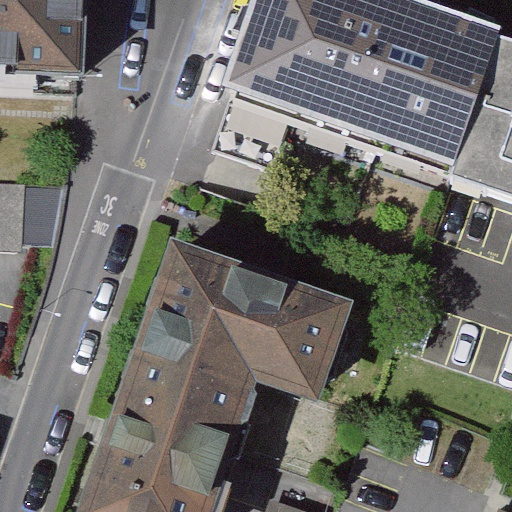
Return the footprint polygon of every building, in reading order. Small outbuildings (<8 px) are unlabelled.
[(0,0),(0,78),(82,82),(86,0),(0,0)] [(271,0),(235,106),(457,181),(502,50),(352,0),(271,0)] [(511,53),(502,50),(457,181),(455,189),(511,208),(511,53)] [(27,188),(0,187),(0,254),(24,255),(27,188)] [(352,303),(184,247),(150,346),(253,381),(319,403),(352,303)] [(208,511),(253,381),(150,346),(93,511),(208,511)] [(303,511),(276,503),(273,511),(303,511)]
